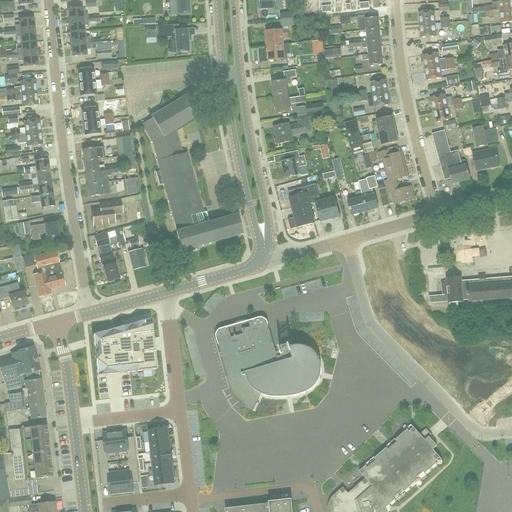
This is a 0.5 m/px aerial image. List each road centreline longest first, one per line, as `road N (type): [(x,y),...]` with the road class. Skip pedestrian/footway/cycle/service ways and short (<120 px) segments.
road 1 (residential): [(89,313),(47,0)]
road 2 (residential): [(434,214),(399,65),(394,0)]
road 3 (residential): [(190,492),(165,293)]
road 4 (unclassified): [(85,508),(55,323)]
road 5 (tertiary): [(224,76),(264,238)]
road 6 (tertiary): [(264,238),(267,210),(240,74)]
road 7 (residential): [(415,370),(316,463),(308,487)]
road 8 (residential): [(415,370),(368,316),(345,242)]
